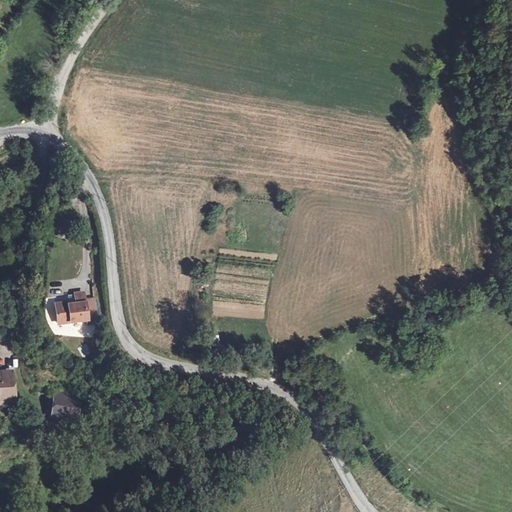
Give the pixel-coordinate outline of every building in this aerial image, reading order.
[(58,236),(64,238),(67,229),(61,227),(58,236)] [(70,296),(56,298),(58,309),(62,309),(63,316),(88,312),(86,299),(84,286),(76,287),(77,297),(70,298),(70,296)] [(96,298),(86,299),(88,312),(98,311),(96,298)] [(77,349),(82,357),(91,352),(86,344),(77,349)] [(0,369),(0,422),(3,422),(1,398),(10,397),(22,396),(20,368),(1,370),(0,369)] [(86,394),(64,389),(60,410),(82,414),(86,394)]
